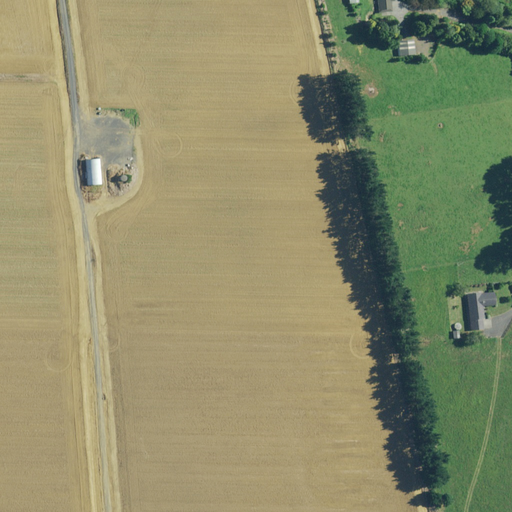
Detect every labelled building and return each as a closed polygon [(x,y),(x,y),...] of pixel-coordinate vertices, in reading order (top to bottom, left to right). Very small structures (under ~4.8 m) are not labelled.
[(377,0),(379,12),(392,11),(391,0),(394,0),(377,0)] [(409,26),(399,27),(400,36),(409,36),(409,26)] [(413,39),(398,40),(399,55),(414,54),(413,39)] [(102,183),(100,158),(85,159),(87,185),(102,183)] [(495,304),(494,291),(467,294),(470,330),(482,328),(481,318),(483,318),(482,306),(495,304)]
